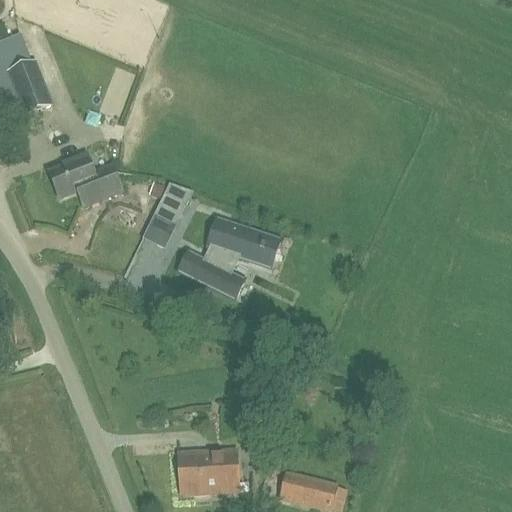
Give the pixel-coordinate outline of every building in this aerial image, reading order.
[(8,76),(25,118),(50,108),(33,65),(8,76)] [(78,111),(85,114),(98,108),(101,101),(84,94),(78,111)] [(96,185),(94,180),(86,158),(70,165),(71,167),(49,176),(60,202),(78,195),(77,193),(96,185)] [(77,193),(78,195),(83,209),(121,194),(111,170),(110,170),(112,173),(94,180),(96,185),(77,193)] [(170,187),(154,219),(177,229),(193,196),(170,187)] [(190,255),(182,273),(234,298),(244,278),(235,274),(241,261),(272,270),(281,241),(219,221),(210,248),(211,248),(205,262),(190,255)] [(223,444),(249,443),(247,407),(221,409),(223,444)] [(182,497),(237,494),(235,455),(180,458),(182,497)] [(311,511),(332,511),(338,488),(286,475),(279,504),(311,511)]
